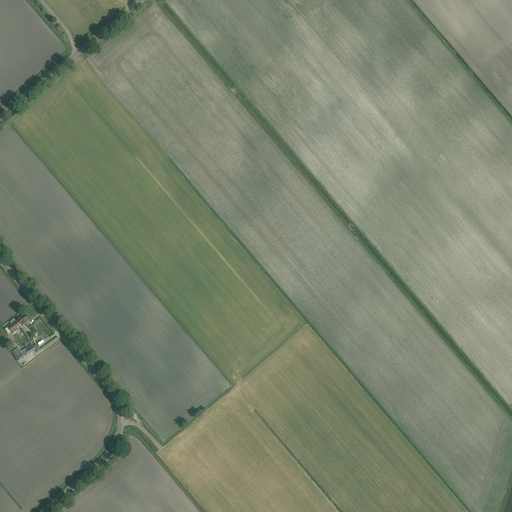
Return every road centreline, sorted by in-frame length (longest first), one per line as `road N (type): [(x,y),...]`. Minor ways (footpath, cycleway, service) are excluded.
road 1 (unclassified): [(44,511),(107,456),(120,414),(106,386),(0,260)]
road 2 (unclassified): [(0,117),(141,0)]
